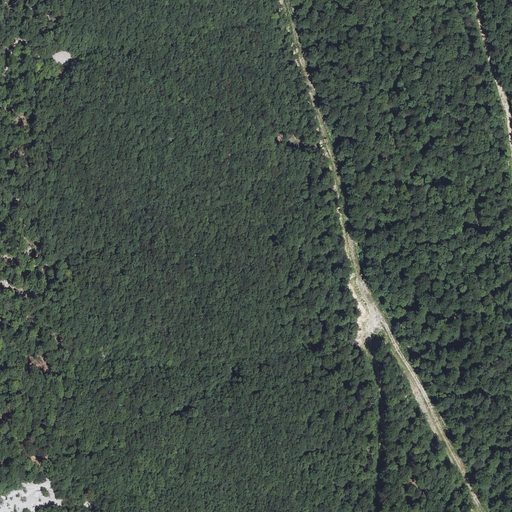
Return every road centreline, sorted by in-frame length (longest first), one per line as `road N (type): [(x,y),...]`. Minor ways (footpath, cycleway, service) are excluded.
road 1 (track): [(288,0),(379,320),(487,511)]
road 2 (track): [(379,320),(379,511)]
road 3 (track): [(511,137),(482,0)]
